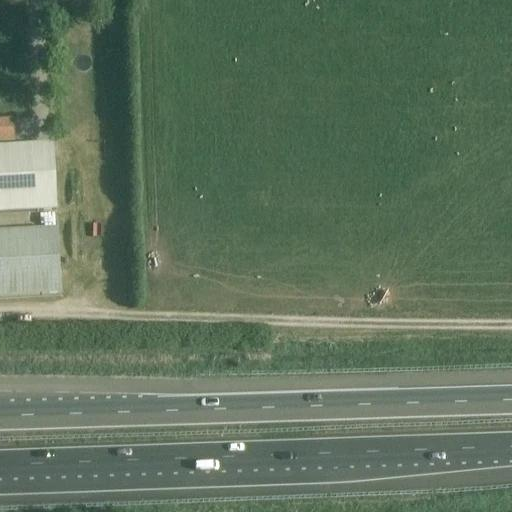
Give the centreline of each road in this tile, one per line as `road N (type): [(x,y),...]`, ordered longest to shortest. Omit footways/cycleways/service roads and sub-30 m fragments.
road 1 (motorway): [(0,465),(511,447)]
road 2 (motorway): [(511,401),(0,417)]
